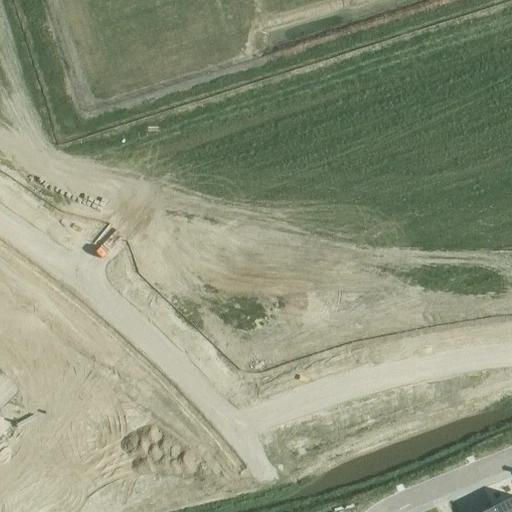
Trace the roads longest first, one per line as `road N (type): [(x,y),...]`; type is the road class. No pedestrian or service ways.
road 1 (residential): [(73,273),(172,210),(511,103)]
road 2 (residential): [(234,431),(361,380),(511,354)]
road 3 (residential): [(73,273),(234,431)]
road 4 (residential): [(511,460),(391,511)]
